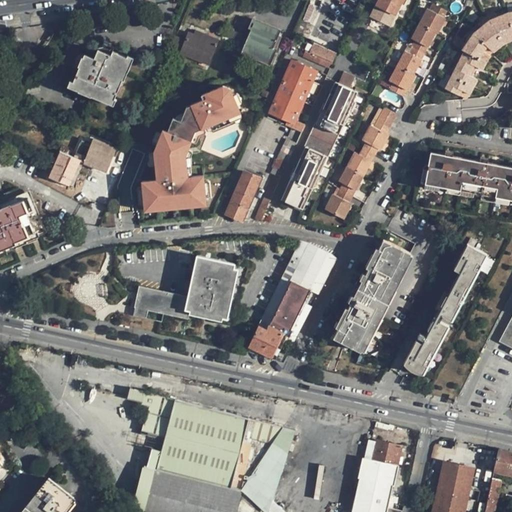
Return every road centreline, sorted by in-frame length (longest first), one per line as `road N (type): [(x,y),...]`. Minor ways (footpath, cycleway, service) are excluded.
road 1 (residential): [(346,256),(295,232),(96,240),(0,283)]
road 2 (secondary): [(279,384),(5,326)]
road 3 (residential): [(346,256),(420,119),(486,100),(511,64)]
road 4 (residential): [(5,326),(15,366),(80,491),(80,511)]
road 5 (secondary): [(431,417),(279,384)]
road 6 (residential): [(279,384),(346,256)]
